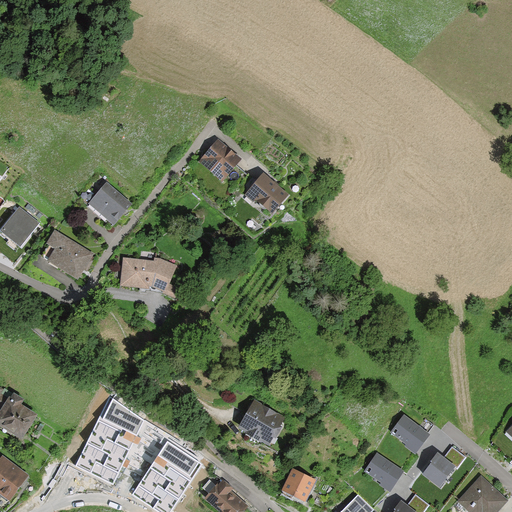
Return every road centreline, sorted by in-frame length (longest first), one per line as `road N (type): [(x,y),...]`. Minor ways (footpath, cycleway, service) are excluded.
road 1 (residential): [(278,511),(0,294)]
road 2 (residential): [(0,266),(65,295),(97,283),(136,220),(219,125)]
